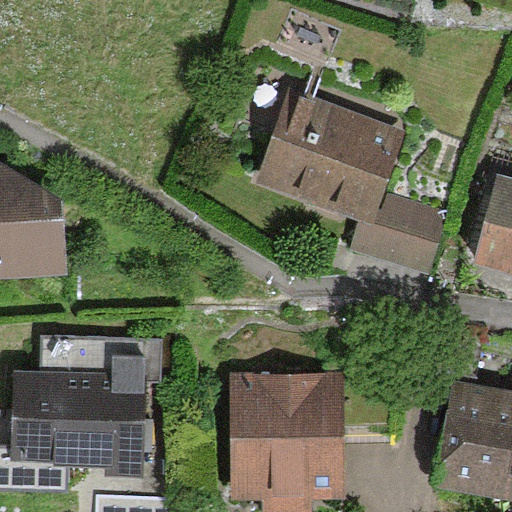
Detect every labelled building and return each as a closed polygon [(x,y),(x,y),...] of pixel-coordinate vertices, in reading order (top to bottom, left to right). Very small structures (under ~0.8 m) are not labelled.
[(407,131),(289,90),(256,181),(362,218),(375,222),(386,191),(407,131)] [(0,277),(67,273),(63,198),(0,162),(0,159),(0,277)] [(511,273),(511,179),(498,176),(475,264),(511,273)] [(449,211),(386,191),(375,222),(362,218),(353,246),(429,271),(449,211)] [(162,380),(162,338),(43,337),(43,371),(10,371),(9,446),(0,445),(0,485),(64,486),(64,461),(102,461),(102,477),(144,477),(145,380),(162,380)] [(230,376),(232,501),(263,500),(263,511),(311,511),(312,499),(341,499),(339,374),(230,376)] [(511,390),(452,379),(434,482),(511,496),(511,390)] [(184,511),(184,500),(98,497),(97,511),(184,511)]
